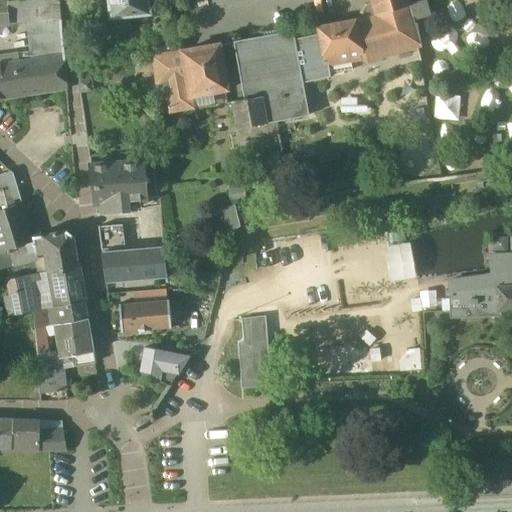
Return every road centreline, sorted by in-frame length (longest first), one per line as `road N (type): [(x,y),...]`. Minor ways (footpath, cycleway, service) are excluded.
road 1 (residential): [(86,217),(66,0)]
road 2 (residential): [(112,404),(86,217)]
road 3 (residential): [(387,511),(511,506)]
